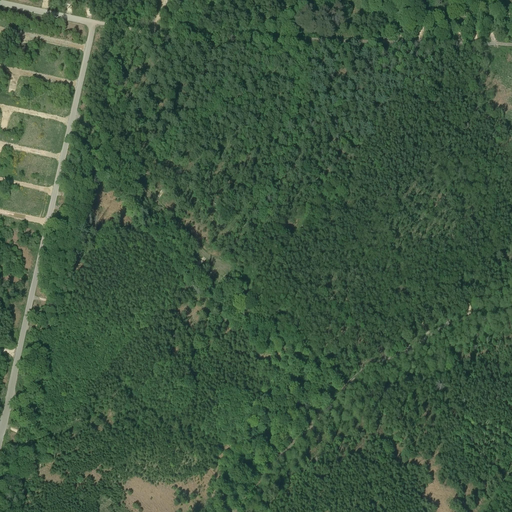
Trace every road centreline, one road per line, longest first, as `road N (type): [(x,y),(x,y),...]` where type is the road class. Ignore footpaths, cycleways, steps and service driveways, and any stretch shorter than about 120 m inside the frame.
road 1 (track): [(482,44),(86,432),(0,445)]
road 2 (track): [(0,437),(90,23)]
road 3 (track): [(152,34),(511,45)]
road 4 (track): [(511,311),(449,324),(388,365),(359,374),(234,511)]
road 5 (track): [(359,374),(511,251)]
